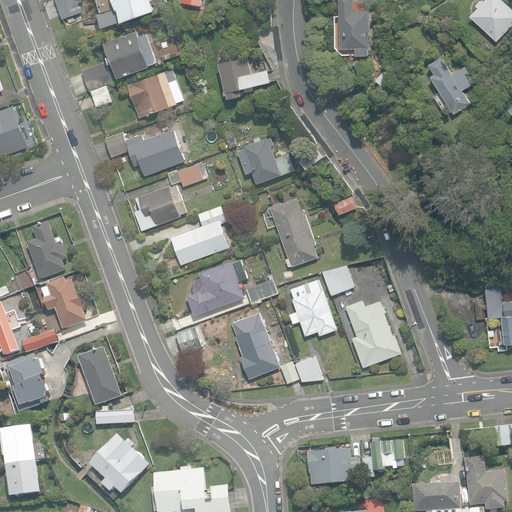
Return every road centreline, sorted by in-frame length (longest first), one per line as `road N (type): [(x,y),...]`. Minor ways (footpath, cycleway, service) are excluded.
road 1 (residential): [(292,0),(303,86),(395,236),(460,394)]
road 2 (residential): [(254,447),(166,386),(79,169)]
road 3 (tertiary): [(460,394),(293,419),(254,447)]
road 4 (residential): [(79,169),(17,0)]
